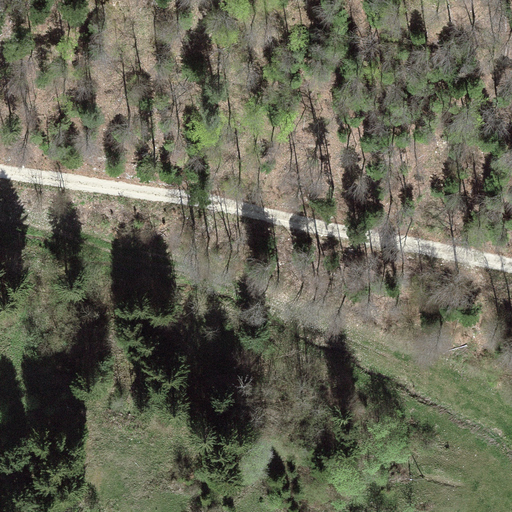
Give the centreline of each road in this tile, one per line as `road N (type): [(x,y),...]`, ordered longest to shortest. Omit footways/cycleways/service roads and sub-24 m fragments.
road 1 (track): [(511,266),(207,201),(0,171)]
road 2 (track): [(0,210),(344,323),(444,378)]
